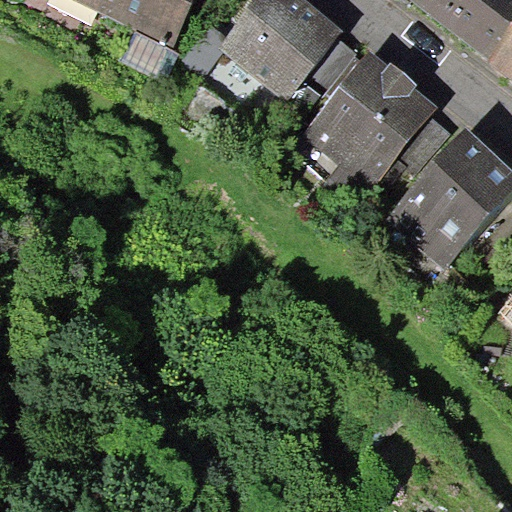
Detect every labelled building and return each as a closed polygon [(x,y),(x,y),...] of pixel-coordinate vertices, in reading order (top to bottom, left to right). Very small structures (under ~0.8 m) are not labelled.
[(191,0),(84,0),(173,40),(191,0)] [(338,38),(288,0),(262,0),(224,49),(290,100),(338,38)] [(511,22),(511,0),(416,0),(488,54),(511,22)] [(511,22),(488,54),(484,60),(511,81),(511,22)] [(432,113),(369,60),(306,134),(370,187),(432,113)] [(511,203),(511,184),(466,139),(394,212),(451,266),(511,203)]
